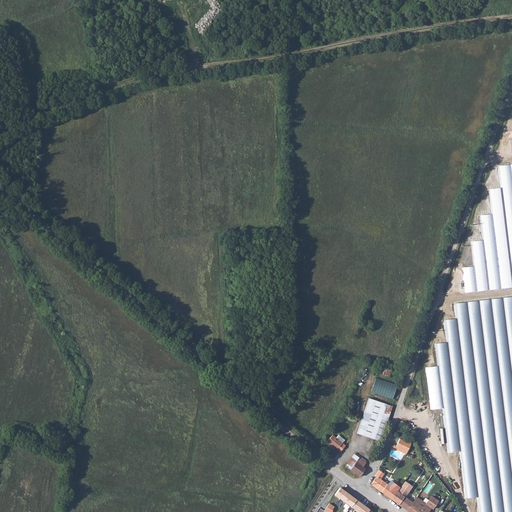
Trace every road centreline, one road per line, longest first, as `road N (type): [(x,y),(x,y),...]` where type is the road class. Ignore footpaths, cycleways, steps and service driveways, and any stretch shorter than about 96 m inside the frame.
road 1 (track): [(511,13),(152,73),(0,132)]
road 2 (unclassified): [(511,89),(398,411),(361,488)]
road 3 (unclassified): [(0,186),(315,452)]
